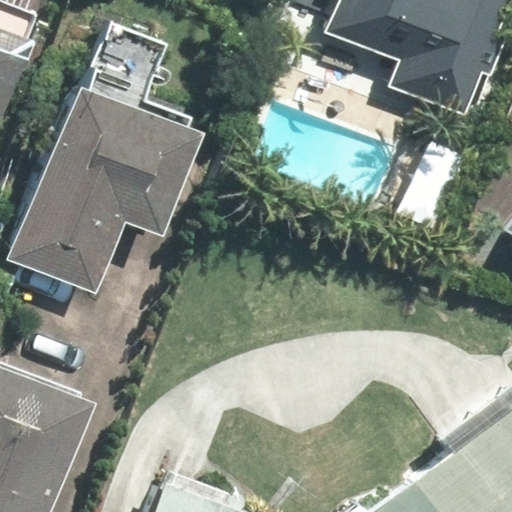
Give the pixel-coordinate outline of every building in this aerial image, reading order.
[(296,0),(277,51),(440,113),(483,0),(296,0)] [(0,91),(25,14),(0,5),(0,91)] [(50,81),(0,217),(0,260),(77,288),(102,218),(141,232),(179,128),(50,81)] [(511,209),(487,243),(511,260),(511,209)] [(0,368),(0,511),(35,511),(74,392),(0,368)] [(511,511),(511,373),(325,511),(239,511),(152,470),(137,511),(511,511)]
